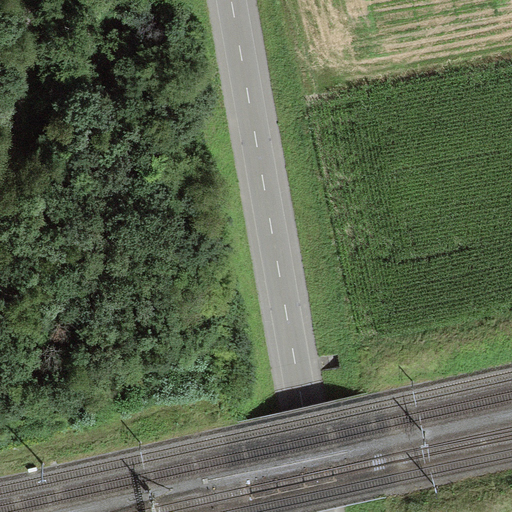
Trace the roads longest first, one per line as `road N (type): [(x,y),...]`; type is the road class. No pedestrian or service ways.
road 1 (residential): [(322,511),(232,0)]
road 2 (track): [(0,170),(30,0)]
